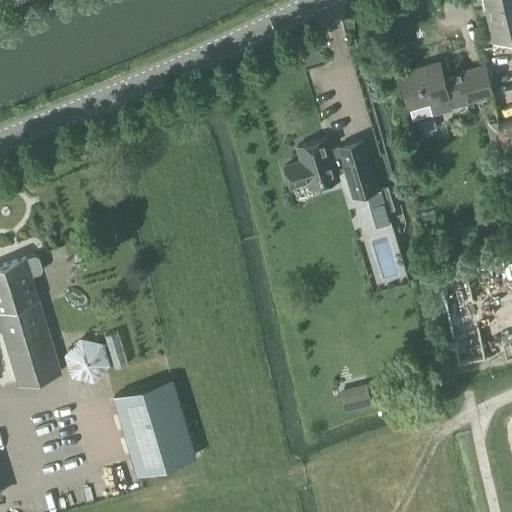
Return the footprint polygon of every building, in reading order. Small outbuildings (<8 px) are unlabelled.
[(511,0),(484,0),(493,40),(511,35),(511,0)] [(493,93),(485,65),(443,77),(439,61),(423,65),(423,67),(402,73),(401,71),(400,71),(412,118),(452,107),(451,105),(493,93)] [(505,147),(511,145),(511,118),(499,121),(505,147)] [(486,121),(491,142),(501,140),(497,119),(486,121)] [(339,146),(329,149),(325,137),(297,146),(301,160),(284,166),(290,186),(307,181),(309,187),(338,178),(336,171),(345,168),(354,195),(377,188),(370,168),(361,139),(338,146),(339,146)] [(39,266),(36,255),(34,254),(26,256),(0,263),(0,321),(19,383),(61,370),(30,269),(39,266)] [(468,265),(441,271),(459,361),(486,356),(468,265)] [(120,329),(107,332),(112,354),(125,352),(120,329)] [(74,334),(68,374),(103,380),(109,340),(74,334)] [(170,373),(108,391),(131,473),(193,454),(170,373)] [(345,408),(373,400),(367,380),(339,388),(345,408)]
